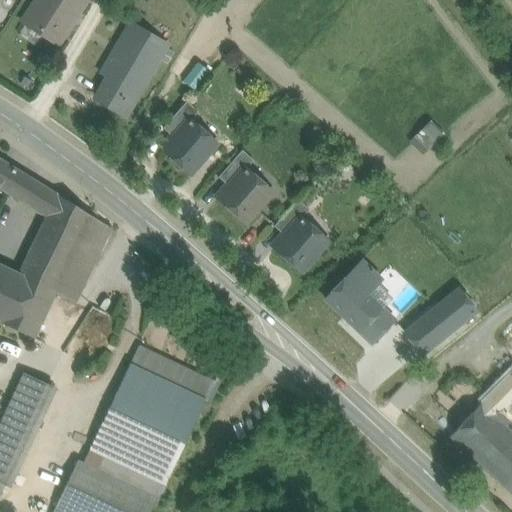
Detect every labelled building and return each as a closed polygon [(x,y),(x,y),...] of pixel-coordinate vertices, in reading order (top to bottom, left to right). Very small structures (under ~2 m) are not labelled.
[(37,0),(23,23),(58,46),(87,0),(37,0)] [(130,26),(102,75),(109,79),(104,89),(132,106),(166,47),(130,26)] [(132,106),(104,89),(97,101),(99,103),(125,118),(132,106)] [(186,103),(163,130),(173,139),(189,121),(190,122),(198,113),(186,103)] [(190,122),(189,121),(173,139),(163,151),(190,175),(216,145),(190,122)] [(413,139),(426,155),(450,138),(438,121),(413,139)] [(242,152),(218,179),(229,188),(245,170),(245,171),(253,162),(242,152)] [(0,191),(4,194),(16,171),(0,161),(0,191)] [(229,188),(218,200),(245,224),(272,194),(245,171),(245,170),(229,188)] [(31,180),(16,171),(4,194),(19,203),(31,180)] [(31,180),(19,203),(32,211),(44,189),(31,180)] [(44,189),(32,211),(43,218),(54,195),(44,189)] [(17,277),(0,314),(0,326),(33,343),(53,297),(89,217),(54,195),(43,218),(17,277)] [(298,201),(274,228),(284,237),(300,219),(301,220),(309,211),(298,201)] [(89,217),(53,297),(76,307),(111,230),(99,223),(89,217)] [(301,220),(300,219),(284,237),(274,249),(301,273),(327,243),(301,220)] [(361,263),(325,301),(372,345),(394,322),(367,296),(380,281),(361,263)] [(0,314),(17,277),(0,268),(0,314)] [(458,292),(406,334),(422,355),(475,312),(458,292)] [(107,344),(117,316),(88,306),(72,354),(93,361),(99,341),(107,344)] [(135,355),(216,393),(219,387),(138,349),(135,355)] [(216,393),(135,355),(129,368),(205,403),(204,404),(210,407),(216,393)] [(204,404),(205,403),(129,368),(89,453),(165,488),(204,404)] [(24,375),(0,426),(0,500),(51,388),(24,375)] [(446,402),(454,402),(453,413),(464,414),(465,402),(480,404),(482,385),(453,382),(452,397),(446,396),(446,402)] [(484,402),(449,440),(474,464),(484,453),(509,426),(484,402)] [(165,488),(89,453),(82,468),(158,503),(165,488)] [(511,464),(495,483),(511,498),(511,464)] [(153,511),(158,503),(82,468),(77,465),(55,511),(153,511)]
